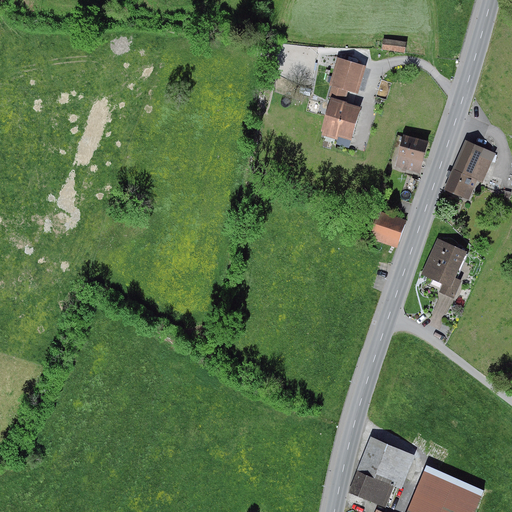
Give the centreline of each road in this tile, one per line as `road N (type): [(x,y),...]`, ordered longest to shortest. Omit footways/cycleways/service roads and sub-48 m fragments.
road 1 (primary): [(490,0),(388,318)]
road 2 (primary): [(388,318),(334,511)]
road 3 (tertiary): [(388,318),(427,336),(511,402)]
